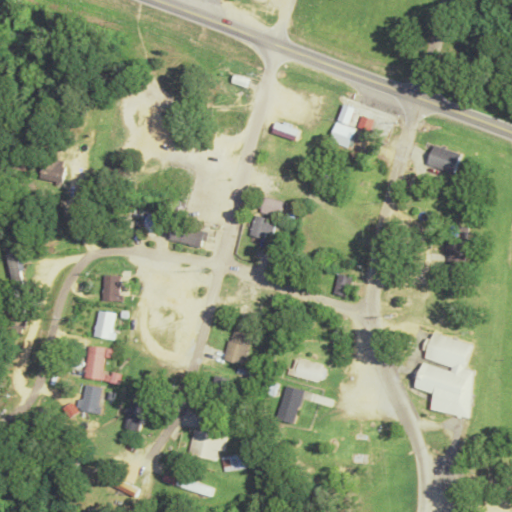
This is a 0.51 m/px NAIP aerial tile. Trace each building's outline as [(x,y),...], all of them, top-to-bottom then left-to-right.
[(353,148),(359,129),(387,138),(393,120),(342,103),(330,141),(353,148)] [(428,165),(454,174),(461,154),(435,145),(428,165)] [(62,184),(66,162),(45,158),(41,180),(62,184)] [(353,194),(372,200),(380,176),(361,170),(353,194)] [(261,213),(279,217),(283,202),(265,197),(261,213)] [(161,217),(147,213),(142,229),(156,233),(161,217)] [(251,236),(271,241),(276,222),(255,217),(251,236)] [(169,239),(202,249),(207,233),(174,223),(169,239)] [(469,228),(448,227),(447,266),(468,266),(469,228)] [(348,298),(354,278),(340,274),(334,294),(348,298)] [(120,303),(120,275),(104,275),(104,303),(120,303)] [(6,330),(22,335),(28,315),(11,310),(6,330)] [(109,341),(117,315),(101,311),(94,336),(109,341)] [(336,320),(312,313),(306,336),(330,342),(336,320)] [(253,331),(233,327),(225,362),(245,366),(253,331)] [(466,419),(479,372),(466,368),(473,345),(433,333),(425,361),(417,389),(436,394),(432,409),(466,419)] [(104,379),(105,347),(88,346),(87,379),(104,379)] [(290,373),(321,385),(327,368),(296,357),(290,373)] [(233,380),(215,376),(210,401),(228,405),(233,380)] [(98,414),(102,388),(84,385),(80,411),(98,414)] [(306,391),(288,386),(277,420),(295,426),(306,391)] [(138,433),(148,405),(134,401),(124,429),(138,433)] [(225,452),(229,439),(195,430),(189,455),(216,462),(220,451),(225,452)] [(368,463),(368,435),(354,435),(354,463),(368,463)] [(213,487),(179,479),(177,487),(211,495),(213,487)]
